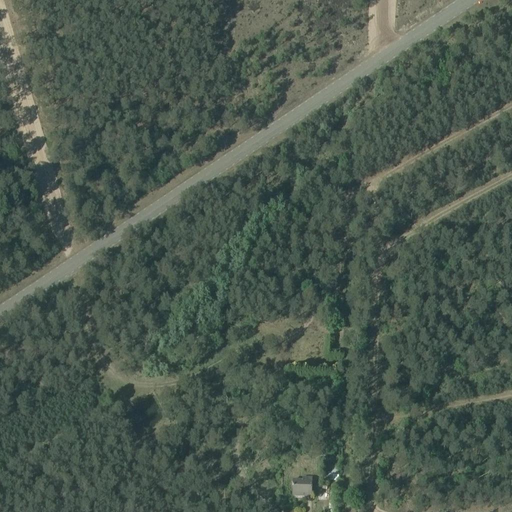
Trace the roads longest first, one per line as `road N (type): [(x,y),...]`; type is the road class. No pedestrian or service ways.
road 1 (track): [(511,105),(352,193),(337,288),(300,332),(252,346),(234,455),(250,490),(273,511)]
road 2 (track): [(511,176),(383,255),(373,511)]
road 3 (track): [(252,346),(182,381),(125,381),(102,362),(70,263)]
road 4 (track): [(0,33),(70,263)]
road 5 (track): [(372,422),(511,397)]
